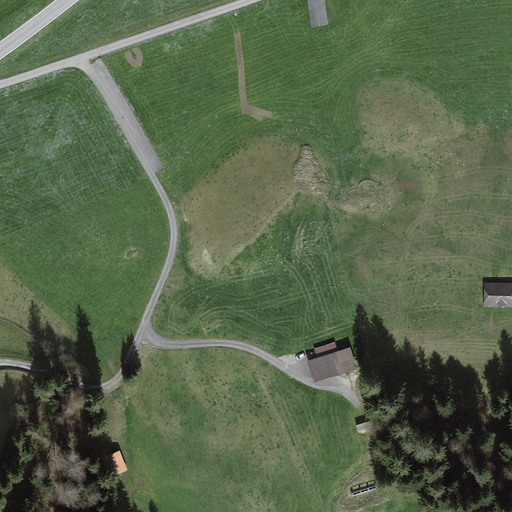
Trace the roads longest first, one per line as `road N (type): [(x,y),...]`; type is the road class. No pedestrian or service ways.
road 1 (track): [(85,56),(174,233),(161,286),(113,380),(15,360),(0,364)]
road 2 (unclassified): [(0,83),(253,0)]
road 3 (track): [(142,324),(159,343),(237,346),(302,374)]
